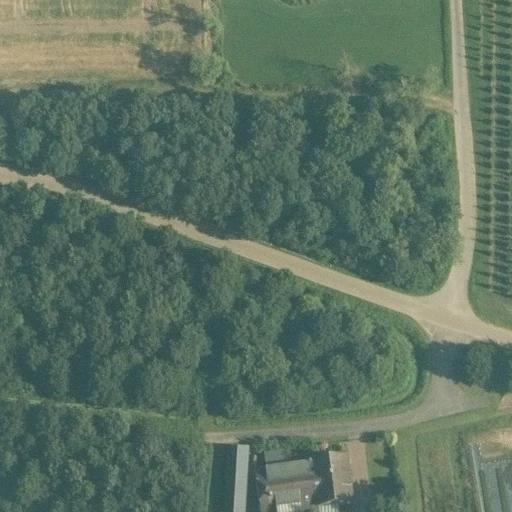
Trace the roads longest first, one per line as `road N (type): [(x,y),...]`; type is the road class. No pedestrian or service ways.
road 1 (residential): [(0,180),(83,197),(511,344)]
road 2 (track): [(466,97),(0,102)]
road 3 (track): [(457,0),(468,218),(453,323)]
